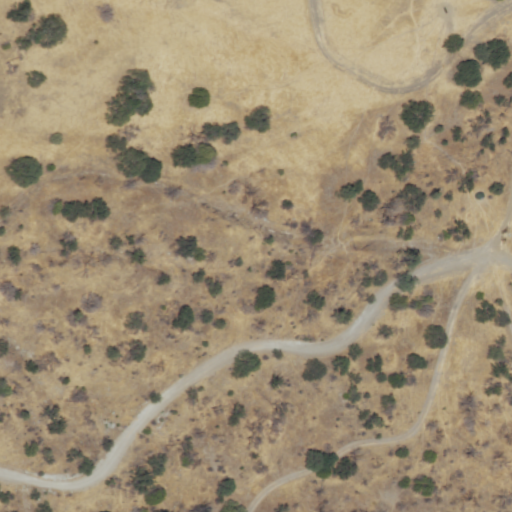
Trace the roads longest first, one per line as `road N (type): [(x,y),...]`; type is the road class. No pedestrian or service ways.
road 1 (track): [(0,227),(47,187),(105,179),(186,196),(293,245),(472,256),(494,246),(511,201)]
road 2 (track): [(186,196),(247,151),(399,104),(511,13)]
